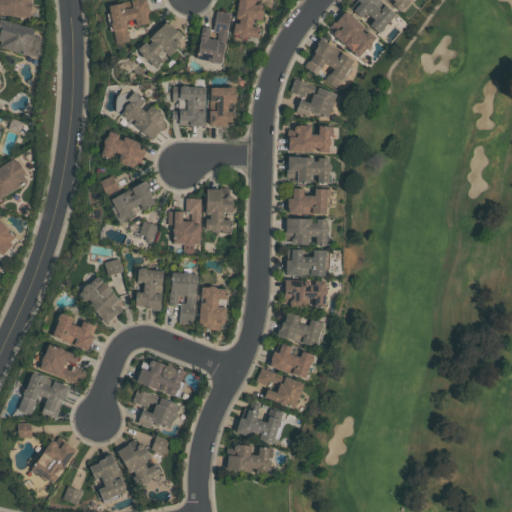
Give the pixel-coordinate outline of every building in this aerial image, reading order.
[(0,0),(30,0),(29,16),(0,13),(0,0)] [(136,0),(144,0),(145,5),(146,5),(148,13),(147,13),(148,23),(134,26),(133,21),(125,22),(128,41),(114,44),(112,30),(110,30),(106,5),(121,3),(122,10),(130,9),(129,1),(136,0)] [(261,10),(262,10),(260,21),(251,20),(250,28),(258,29),(257,40),(245,38),(244,38),(243,39),(242,39),(241,39),(240,39),(239,38),(238,38),(238,37),(237,37),(231,36),(233,25),(237,26),(237,20),(234,20),(237,0),(255,0),(255,3),(257,4),(258,4),(259,4),(260,4),(261,4),(261,5),(262,5),(262,6),(262,7),(262,8),(262,9),(261,10)] [(348,8),(355,0),(376,0),(393,16),(376,34),(368,26),(372,21),(364,14),(360,19),(348,8)] [(408,0),(398,12),(390,6),(393,2),(390,0),(388,0),(387,2),(384,0),(408,0)] [(207,62),(195,60),(200,29),(208,30),(206,40),(215,42),(216,33),(212,32),(215,12),(228,14),(220,65),(214,64),(213,64),(212,64),(212,65),(211,65),(210,65),(209,65),(209,64),(208,64),(207,63),(207,62)] [(334,31),(329,27),(336,19),(337,20),(344,12),(362,28),(360,31),(363,34),(366,31),(374,39),(357,58),(334,38),(333,38),(332,37),(332,36),(331,36),(331,34),(331,33),(332,33),(332,32),(333,31),(334,31)] [(0,18),(34,28),(32,35),(41,38),(36,57),(0,46),(0,18)] [(176,49),(167,57),(161,51),(156,56),(162,62),(154,70),(146,61),(145,62),(135,51),(144,43),(147,46),(150,43),(147,40),(165,22),(175,31),(176,30),(181,35),(176,41),(177,41),(177,42),(178,42),(178,43),(178,44),(178,45),(178,46),(178,47),(177,47),(177,48),(176,48),(176,49)] [(315,45),(319,39),(352,60),(342,76),(344,77),(340,82),(339,81),(335,87),(324,80),(330,69),(322,64),(319,70),(318,69),(314,74),(303,67),(307,60),(308,61),(313,54),(312,53),(316,46),(315,45)] [(333,98),(333,101),(332,104),(330,106),(326,118),(309,111),(307,117),(294,112),(299,98),(308,101),(311,95),(303,92),(302,96),(288,91),(293,78),(316,87),(317,86),(335,93),(333,98)] [(187,86),(204,86),(204,100),(197,100),(197,109),(204,109),(203,125),(178,125),(178,119),(170,119),(171,110),(178,111),(178,109),(186,109),(186,100),(171,100),(171,83),(180,83),(180,86),(181,85),(182,84),(183,84),(184,84),(185,84),(186,85),(187,85),(187,86)] [(210,86),(226,87),(228,86),(232,86),(233,87),(234,87),(234,101),(227,101),(227,110),(233,110),(233,120),(223,120),(223,124),(208,124),(208,101),(210,101),(210,86)] [(124,109),(124,108),(124,107),(124,106),(124,105),(125,105),(125,104),(126,104),(127,103),(128,103),(129,103),(130,101),(126,98),(133,90),(144,100),(139,106),(145,110),(150,104),(159,111),(159,112),(160,113),(161,113),(161,114),(162,114),(162,115),(162,116),(162,117),(162,118),(161,120),(166,123),(153,140),(120,113),(124,109)] [(19,132),(23,122),(12,118),(8,127),(19,132)] [(299,124),(310,124),(310,133),(318,133),(318,124),(328,124),(328,125),(332,125),(332,135),(328,135),(328,137),(329,137),(329,138),(329,139),(330,139),(330,140),(330,141),(330,142),(330,143),(329,143),(329,144),(328,145),(328,151),(317,151),(317,147),(312,147),(312,151),(287,151),(287,141),(286,141),(286,128),(292,127),(293,126),(294,125),(295,124),(296,124),(297,124),(298,124),(298,125),(299,125),(299,124)] [(135,160),(140,162),(147,145),(109,130),(100,152),(132,165),(135,160)] [(313,156),(313,160),(318,160),(318,156),(329,156),(329,162),(330,165),(330,168),(328,171),(328,174),(330,174),(330,182),(316,182),(317,175),(310,175),(310,182),(291,182),(291,178),(285,178),(285,169),(287,169),(287,155),(313,156)] [(14,161),(17,159),(25,172),(22,174),(26,181),(0,195),(0,164),(12,158),(14,161)] [(111,198),(121,221),(134,215),(131,208),(140,204),(142,209),(156,203),(145,180),(129,187),(130,189),(111,198)] [(232,197),(232,211),(223,211),(223,218),(232,218),(231,230),(219,230),(219,231),(211,231),(211,230),(205,229),(205,218),(209,218),(209,213),(205,213),(206,188),(221,188),(221,187),(227,187),(227,194),(228,194),(229,194),(230,195),(231,195),(231,196),(232,196),(232,197)] [(303,187),(303,194),(314,194),(314,188),(326,188),(326,190),(327,190),(327,196),(326,196),(326,213),(311,213),(311,210),(302,210),(302,213),(287,213),(287,197),(289,197),(289,187),(303,187)] [(184,198),(200,198),(198,244),(192,243),(190,244),(188,244),(186,244),(185,243),(172,243),(172,224),(166,224),(166,210),(182,211),(181,220),(190,220),(190,212),(184,212),(184,198)] [(285,217),(311,218),(311,222),(316,222),(316,218),(327,218),(326,224),(328,227),(328,230),(326,233),(326,244),(315,244),(316,235),(308,235),(307,244),(297,244),(296,244),(295,244),(294,244),(293,244),(292,244),(292,243),(291,243),(291,242),(290,240),(283,240),(283,231),(285,231),(285,217)] [(0,221),(15,236),(9,242),(11,244),(1,255),(0,254),(0,221)] [(153,242),(157,224),(144,221),(139,238),(153,242)] [(301,249),(301,256),(312,256),(312,249),(324,250),(324,251),(325,252),(326,257),(324,258),(324,263),(323,263),(323,275),(308,275),(308,273),(300,273),(300,275),(285,274),(285,249),(301,249)] [(123,271),(119,258),(104,262),(108,275),(123,271)] [(134,306),(135,292),(142,292),(143,281),(136,281),(137,268),(139,268),(140,267),(144,268),(146,269),(162,271),(159,310),(152,310),(152,308),(134,306)] [(185,272),(187,272),(189,273),(196,274),(192,324),(178,323),(179,303),(184,303),(185,295),(177,295),(176,305),(168,304),(170,272),(182,273),(185,272)] [(97,275),(78,291),(106,324),(125,307),(97,275)] [(283,279),(308,279),(308,282),(313,283),(313,279),(324,280),(324,286),(325,287),(325,288),(325,289),(326,290),(326,291),(326,292),(325,292),(325,293),(325,294),(324,294),(324,295),(323,305),(313,304),(313,296),(305,295),(305,304),(294,304),(293,305),(292,305),(291,305),(290,304),(289,304),(289,303),(288,303),(288,302),(282,302),(283,279)] [(200,287),(206,287),(207,286),(208,286),(209,286),(210,286),(211,286),(212,286),(213,286),(214,286),(214,287),(215,287),(215,288),(226,288),(226,299),(217,298),(217,305),(225,306),(224,318),(223,318),(224,319),(224,320),(224,321),(223,321),(223,322),(222,323),(221,323),(220,323),(219,330),(211,329),(211,328),(198,327),(199,302),(203,302),(204,297),(200,297),(200,287)] [(285,311),(298,314),(296,322),(307,325),(309,318),(320,321),(320,323),(321,324),(320,328),(318,329),(314,345),(300,341),(301,335),(293,333),(292,339),(275,335),(277,327),(279,328),(281,321),(283,321),(285,311)] [(60,312),(72,316),(69,323),(79,327),(82,320),(92,324),(88,334),(92,335),(87,349),(73,344),(72,345),(64,342),(65,340),(51,335),(57,319),(57,318),(58,314),(60,313),(60,312)] [(291,345),(288,352),(298,356),(300,350),(312,354),(312,355),(312,356),(312,358),(312,359),(311,360),(311,361),(309,362),(304,378),(290,373),(290,371),(283,369),(282,370),(267,365),(272,350),(276,352),(280,342),(291,345)] [(47,344),(56,348),(58,347),(59,347),(61,347),(62,348),(62,350),(77,356),(74,362),(65,359),(62,368),(68,371),(69,369),(72,370),(73,367),(85,371),(80,385),(38,368),(40,362),(40,359),(40,358),(41,357),(43,355),(47,344)] [(175,389),(173,396),(135,381),(142,366),(140,365),(141,361),(148,364),(148,363),(148,362),(148,361),(149,360),(150,360),(151,360),(152,360),(153,360),(165,365),(167,364),(168,364),(169,365),(171,365),(172,366),(173,367),(183,371),(179,383),(179,384),(179,385),(179,386),(178,386),(178,387),(178,388),(177,388),(177,389),(176,389),(175,389)] [(302,382),(300,388),(300,391),(300,392),(299,394),(298,395),(296,397),(292,408),(283,405),(283,404),(262,397),(265,388),(275,391),(277,384),(267,381),(266,385),(254,381),(259,367),(302,382)] [(31,372),(45,377),(42,383),(50,387),(52,380),(67,386),(61,400),(57,409),(58,409),(54,418),(40,412),(46,397),(37,394),(29,414),(16,409),(22,394),(22,393),(23,389),(25,388),(31,372)] [(136,388),(178,405),(176,411),(176,412),(176,413),(176,414),(175,415),(175,416),(174,417),(173,417),(173,418),(166,435),(136,423),(141,409),(152,413),(154,406),(147,403),(146,407),(131,402),(136,388)] [(248,402),(259,405),(255,418),(265,421),(267,414),(279,418),(278,420),(282,421),(276,439),(272,438),(271,443),(234,431),(242,406),(246,408),(248,402)] [(152,449),(165,453),(169,439),(156,435),(152,449)] [(56,483),(74,447),(63,441),(61,446),(49,439),(32,470),(56,483)] [(129,473),(133,471),(140,484),(161,473),(155,463),(147,467),(144,461),(151,457),(143,442),(132,447),(130,443),(117,450),(129,473)] [(265,467),(264,472),(254,471),(254,468),(249,467),(249,471),(224,469),(226,448),(232,448),(232,447),(232,446),(233,445),(233,444),(234,444),(234,443),(235,443),(236,443),(250,444),(249,453),(256,454),(257,445),(271,447),(270,458),(267,458),(267,459),(268,460),(268,461),(268,462),(268,463),(268,464),(267,464),(267,465),(267,466),(266,466),(265,467)] [(89,462),(94,478),(101,476),(104,486),(99,487),(102,499),(125,493),(114,455),(89,462)] [(77,503),(81,489),(66,486),(63,499),(77,503)]
